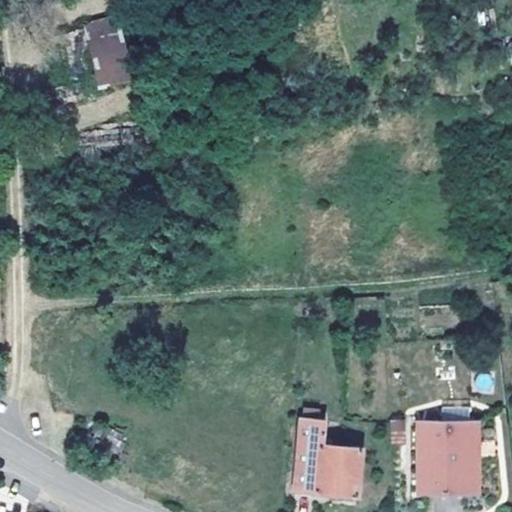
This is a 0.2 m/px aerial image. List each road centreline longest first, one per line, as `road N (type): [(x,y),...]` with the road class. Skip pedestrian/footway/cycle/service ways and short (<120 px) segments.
road 1 (track): [(0,25),(17,332),(2,444)]
road 2 (tertiary): [(116,511),(0,443)]
